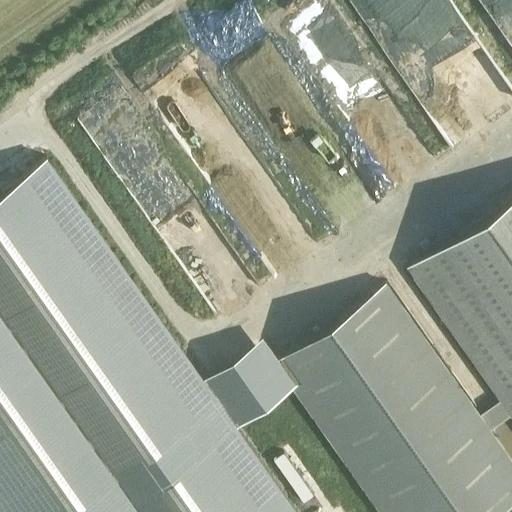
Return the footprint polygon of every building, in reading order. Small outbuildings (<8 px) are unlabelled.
[(286,67),(244,91),(263,125),(272,120),(290,152),(308,142),(302,132),(318,123),(286,67)] [(394,142),(413,130),(401,111),(382,122),(394,142)] [(220,129),(193,143),(209,173),(191,157),(218,207),(228,201),(239,211),(248,228),(257,236),(253,241),(258,251),(264,255),(276,242),(280,240),(293,225),(287,216),(279,208),(276,203),(265,193),(247,160),(228,143),(220,129)] [(44,158),(47,156),(47,155),(0,188),(0,511),(298,511),(236,423),(235,421),(225,407),(218,397),(217,396),(214,398),(44,158)] [(134,190),(138,200),(160,189),(165,200),(174,196),(167,181),(155,186),(149,172),(119,187),(123,196),(134,190)] [(314,238),(335,225),(312,187),(290,201),(314,238)] [(511,191),(408,264),(471,353),(499,393),(511,410),(511,411),(511,191)] [(170,214),(153,226),(186,277),(218,256),(188,210),(174,220),(170,214)] [(386,511),(490,511),(511,497),(511,467),(484,429),(511,410),(499,393),(473,412),(383,285),(382,283),(277,357),(278,358),(386,511)] [(283,452),(273,459),(303,501),(313,494),(283,452)]
